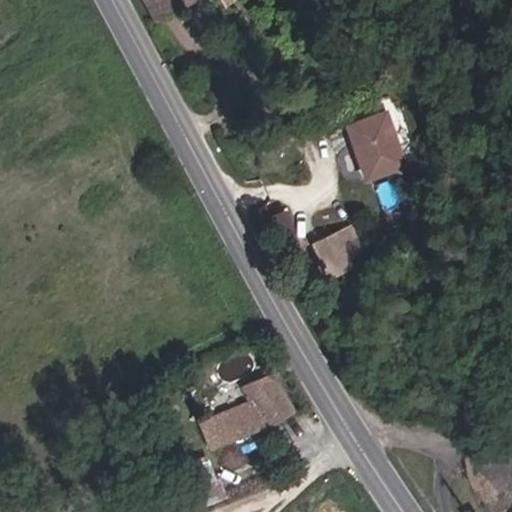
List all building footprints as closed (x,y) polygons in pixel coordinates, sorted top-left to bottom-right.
[(145,0),(144,1),(155,24),(198,0),(145,0)] [(322,121),(345,169),(379,152),(357,107),(322,121)] [(284,209),(269,214),(277,237),(292,231),(284,209)] [(310,243),(330,278),(349,265),(345,257),(356,250),(343,222),(310,243)] [(281,418),(292,412),(274,376),(241,391),(247,407),(232,415),(237,428),(208,441),(213,450),(261,428),(281,418)]
